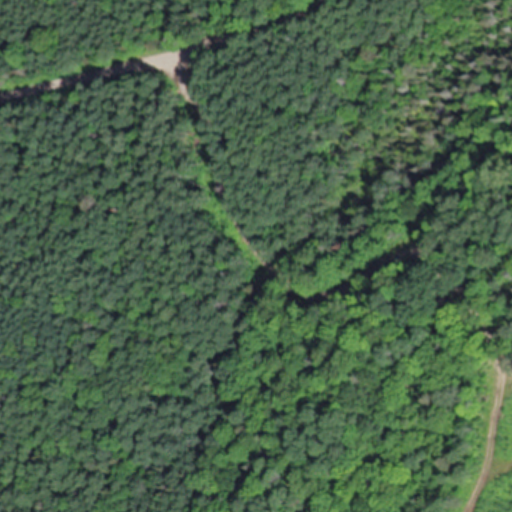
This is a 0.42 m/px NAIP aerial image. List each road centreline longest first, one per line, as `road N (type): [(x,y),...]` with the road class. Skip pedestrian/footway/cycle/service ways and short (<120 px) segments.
road 1 (track): [(172,55),(252,237),(297,279),(511,372)]
road 2 (residential): [(0,94),(172,55),(335,0)]
